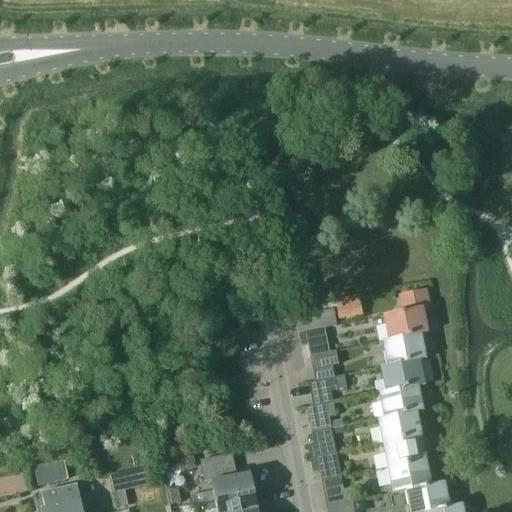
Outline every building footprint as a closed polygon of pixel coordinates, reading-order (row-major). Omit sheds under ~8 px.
[(388,341),(421,335),(427,333),(423,309),(430,308),(426,289),(398,295),(402,312),(383,316),(388,341)] [(339,296),(340,317),(365,316),(364,294),(339,296)] [(309,356),(328,352),(324,328),(298,333),(300,347),(307,346),(309,356)] [(386,367),(419,360),(426,359),(421,335),(388,341),(381,342),(386,367)] [(335,351),(328,352),(309,356),(311,370),(338,365),(335,351)] [(384,393),(418,387),(424,386),(419,360),(386,367),(379,368),(384,393)] [(342,375),(333,377),(307,382),(310,396),(345,389),(342,375)] [(382,420),(416,413),(423,412),(418,387),(384,393),(377,395),(382,420)] [(335,417),(332,403),(306,408),(308,422),(335,417)] [(421,437),(416,413),(382,420),(376,421),(381,445),(421,437)] [(386,470),(426,461),(421,437),(381,445),(386,470)] [(309,459),(335,454),(333,441),(306,446),(309,459)] [(338,467),(335,454),(309,459),(311,472),(338,467)] [(208,502),(254,493),(251,481),(255,480),(254,473),(236,477),(232,455),(200,462),(205,484),(211,483),(213,492),(190,497),(192,505),(208,502)] [(195,469),(193,458),(160,464),(163,475),(195,469)] [(430,485),(426,461),(386,470),(390,493),(405,490),(430,485)] [(39,486),(66,480),(63,463),(35,470),(39,486)] [(111,483),(113,494),(116,508),(127,505),(124,492),(121,480),(111,483)] [(427,511),(449,508),(444,482),(430,485),(405,490),(408,511),(427,511)] [(94,511),(94,508),(82,511),(76,487),(40,495),(41,500),(34,502),(36,511),(94,511)] [(180,503),(178,489),(166,491),(169,505),(180,503)] [(326,507),(352,502),(349,489),(323,494),(326,507)] [(256,505),(254,493),(208,502),(210,511),(217,510),(217,511),(255,511),(261,511),(260,504),(256,505)] [(353,511),(352,502),(326,507),(326,511),(353,511)]
